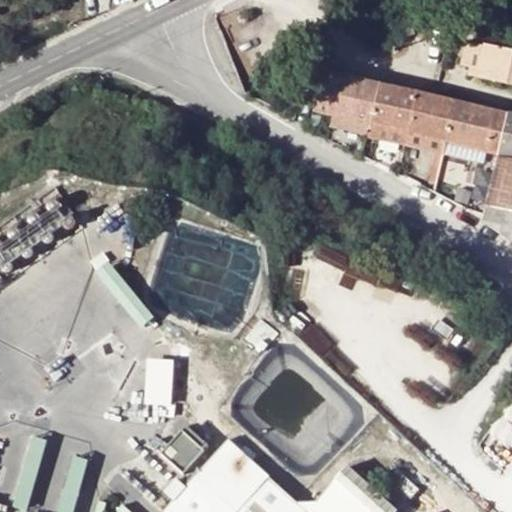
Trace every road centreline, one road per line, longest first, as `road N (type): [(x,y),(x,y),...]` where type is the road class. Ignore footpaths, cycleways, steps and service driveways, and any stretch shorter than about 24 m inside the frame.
road 1 (tertiary): [(155,11),(182,65),(221,102),(511,277)]
road 2 (secondary): [(155,11),(0,94)]
